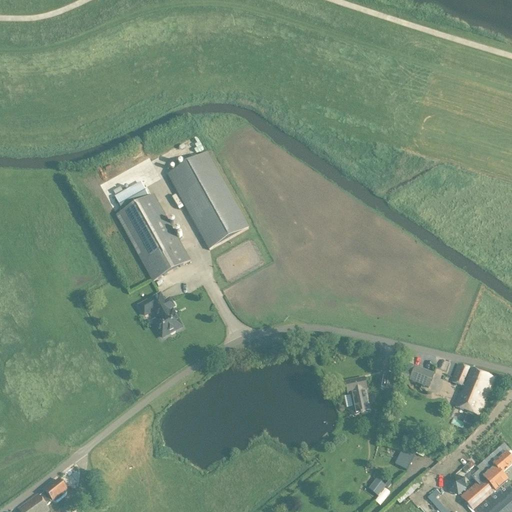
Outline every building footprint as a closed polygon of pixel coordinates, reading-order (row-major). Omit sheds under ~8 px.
[(192,152),(200,146),(188,131),(181,137),(192,152)] [(207,153),(168,175),(209,250),(248,228),(207,153)] [(141,182),(115,196),(123,211),(149,197),(141,182)] [(190,261),(153,194),(149,197),(123,211),(116,215),(153,282),(190,261)] [(164,302),(160,294),(140,306),(145,315),(154,310),(159,318),(154,321),(163,337),(169,334),(171,334),(175,333),(175,330),(182,327),(175,315),(174,315),(173,313),(173,312),(173,311),(170,312),(168,309),(172,307),(173,305),(171,301),(168,300),(164,302)] [(452,382),(463,387),(455,406),(479,415),(493,379),(459,365),(452,382)] [(434,374),(415,366),(409,380),(428,388),(434,374)] [(383,373),(380,389),(392,391),(395,375),(383,373)] [(371,412),(366,392),(367,391),(365,378),(345,382),(347,388),(345,389),(348,392),(348,396),(351,395),(355,415),(371,412)] [(405,447),(396,465),(407,470),(416,453),(405,447)] [(511,511),(511,485),(502,474),(511,466),(511,458),(507,453),(493,465),(495,467),(485,476),(480,471),(472,478),(477,483),(461,497),(474,511),(511,511)] [(455,475),(446,481),(449,492),(459,495),(467,488),(465,478),(455,475)] [(45,492),(39,496),(38,495),(18,509),(19,511),(47,511),(49,511),(46,506),(52,501),(54,503),(61,498),(59,496),(66,490),(58,480),(44,491),(45,492)] [(385,486),(377,480),(370,489),(378,496),(385,486)]
